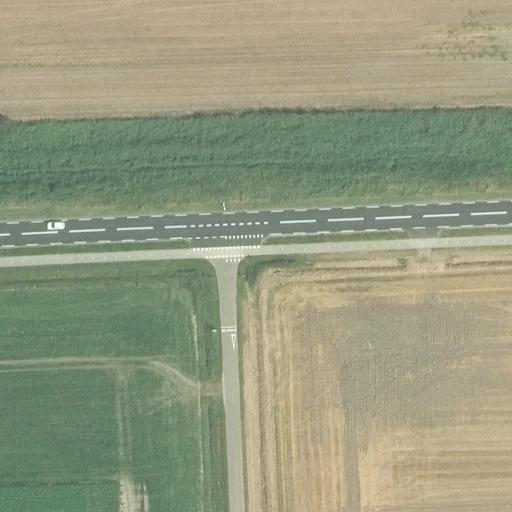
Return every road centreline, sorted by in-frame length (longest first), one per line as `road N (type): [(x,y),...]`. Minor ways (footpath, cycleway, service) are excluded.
road 1 (unclassified): [(238,511),(225,225)]
road 2 (tertiary): [(225,225),(511,216)]
road 3 (tertiary): [(0,236),(225,225)]
